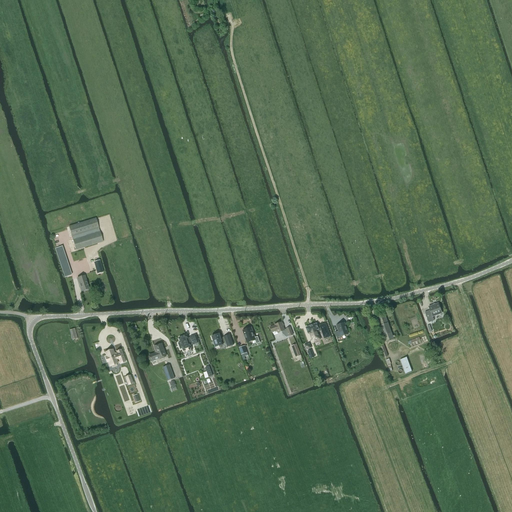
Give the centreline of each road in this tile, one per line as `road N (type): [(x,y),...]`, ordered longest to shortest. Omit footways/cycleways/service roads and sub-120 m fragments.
road 1 (tertiary): [(32,320),(369,303),(511,261)]
road 2 (track): [(231,26),(231,51),(308,305)]
road 3 (track): [(391,24),(511,258)]
road 4 (tertiary): [(94,511),(29,335),(32,320)]
